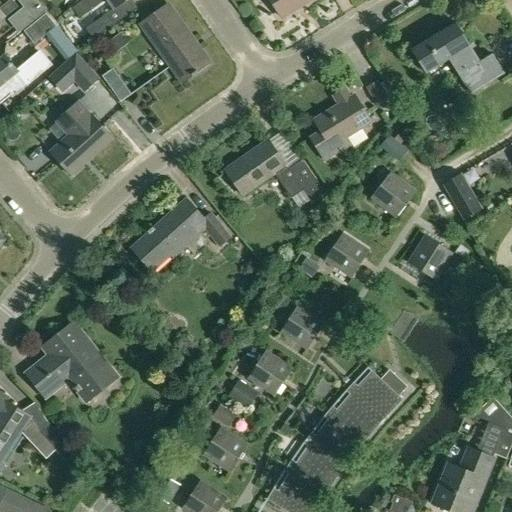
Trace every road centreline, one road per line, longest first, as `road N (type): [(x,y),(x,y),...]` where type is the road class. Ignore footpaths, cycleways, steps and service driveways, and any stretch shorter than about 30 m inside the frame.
road 1 (residential): [(267,82),(185,139),(66,245)]
road 2 (residential): [(399,0),(267,82)]
